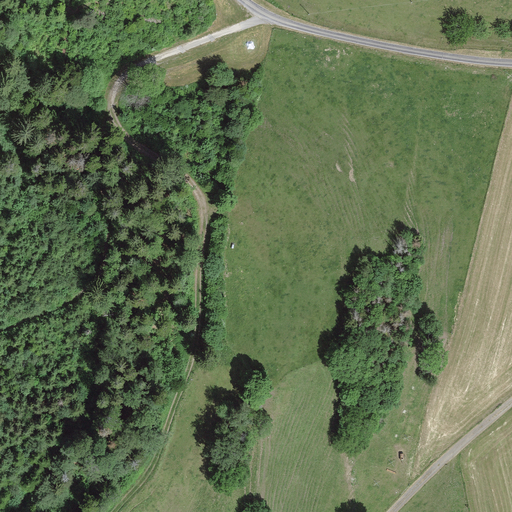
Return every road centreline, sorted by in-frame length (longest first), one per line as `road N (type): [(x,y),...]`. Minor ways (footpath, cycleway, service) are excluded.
road 1 (track): [(0,333),(76,298),(101,264),(99,145),(114,85),(128,69),(268,15)]
road 2 (track): [(108,107),(132,144),(187,179),(202,211),(193,353),(161,450),(112,511)]
road 3 (unclassified): [(243,0),(321,32),(511,63)]
road 4 (track): [(511,402),(393,511)]
